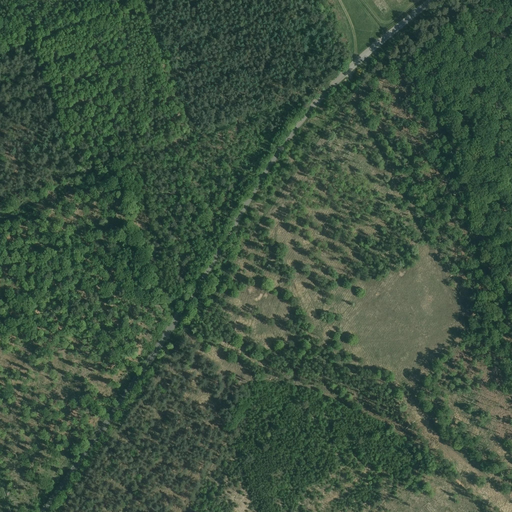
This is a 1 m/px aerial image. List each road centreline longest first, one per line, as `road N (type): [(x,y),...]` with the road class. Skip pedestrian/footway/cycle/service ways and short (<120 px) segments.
road 1 (unclassified): [(43,511),(286,137),(355,60),(431,0)]
road 2 (track): [(143,0),(0,54)]
